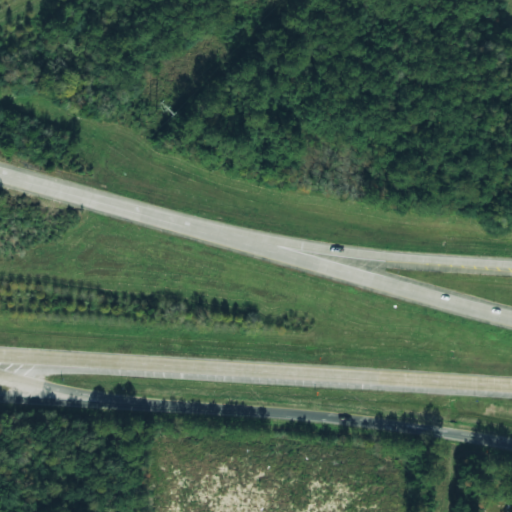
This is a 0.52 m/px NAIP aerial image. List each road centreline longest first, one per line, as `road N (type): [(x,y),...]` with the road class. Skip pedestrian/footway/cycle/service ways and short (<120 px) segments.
road 1 (motorway): [(511,318),(0,175)]
road 2 (motorway): [(0,363),(511,392)]
road 3 (tertiary): [(171,409),(391,425),(511,445)]
road 4 (motorway): [(511,265),(402,262),(190,230)]
road 5 (motorway): [(0,376),(171,409)]
road 6 (tertiary): [(0,398),(171,409)]
